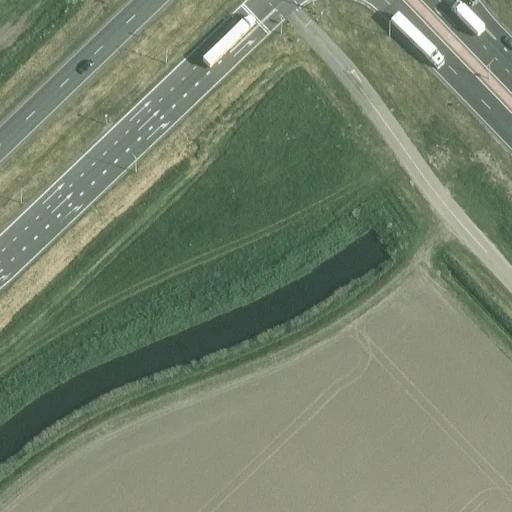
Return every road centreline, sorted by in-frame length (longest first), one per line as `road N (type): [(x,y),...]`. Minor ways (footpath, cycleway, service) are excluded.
road 1 (trunk): [(0,254),(265,0)]
road 2 (unclassified): [(511,278),(277,0)]
road 3 (trunk): [(152,0),(0,147)]
road 4 (trunk): [(384,0),(511,132)]
